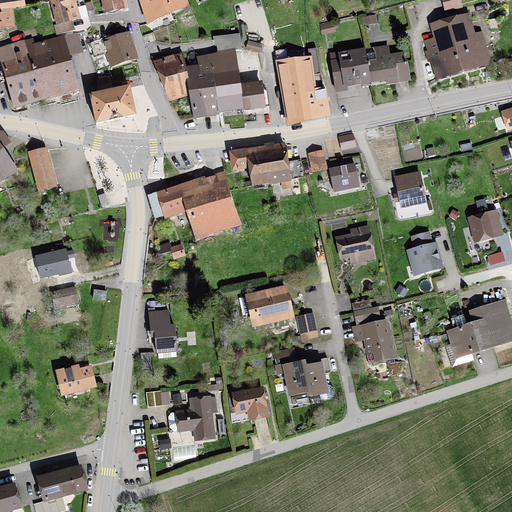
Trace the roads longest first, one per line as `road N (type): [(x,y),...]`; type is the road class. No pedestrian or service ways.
road 1 (residential): [(106,498),(147,494),(511,377)]
road 2 (tertiary): [(511,89),(293,132),(169,145)]
road 3 (tertiary): [(112,448),(138,236),(133,145)]
road 4 (residential): [(169,145),(136,0)]
road 5 (tertiary): [(0,121),(133,145)]
